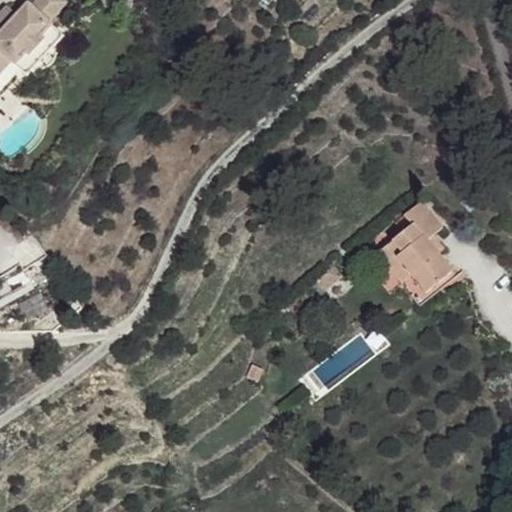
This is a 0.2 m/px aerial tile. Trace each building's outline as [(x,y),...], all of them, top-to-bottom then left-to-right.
[(0,74),(7,67),(15,74),(52,36),(43,28),(63,7),(54,0),(39,0),(27,14),(23,9),(0,34),(0,74)] [(61,44),(52,36),(15,74),(24,82),(61,44)] [(412,259),(393,273),(430,322),(458,300),(445,282),(434,268),(442,261),(449,255),(430,229),(405,249),(412,259)] [(442,261),(434,268),(445,282),(453,277),(442,261)] [(324,275),(306,290),(314,300),(332,284),(324,275)] [(7,276),(0,279),(0,293),(13,288),(7,276)]
